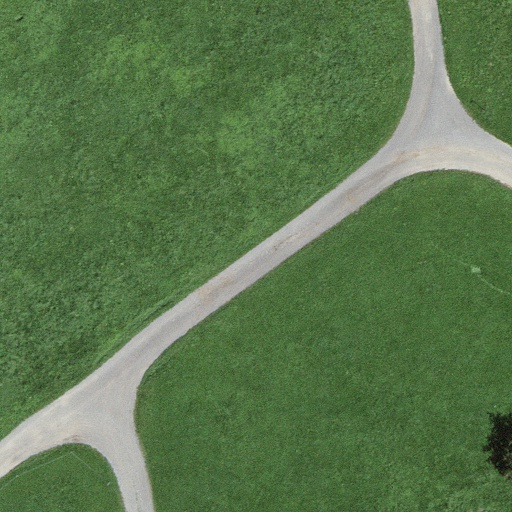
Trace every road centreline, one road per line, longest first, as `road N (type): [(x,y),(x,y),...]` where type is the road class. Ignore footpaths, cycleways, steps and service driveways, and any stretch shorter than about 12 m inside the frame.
road 1 (track): [(445,138),(376,175),(0,477)]
road 2 (track): [(445,138),(427,0)]
road 3 (track): [(138,511),(107,386)]
